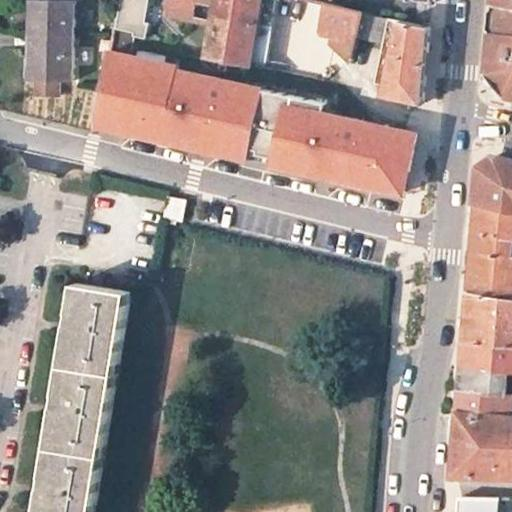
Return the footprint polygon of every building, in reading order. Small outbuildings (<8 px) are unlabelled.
[(29,38),(36,39),(35,79),(38,79),(38,93),(61,94),(61,80),(75,80),(75,39),(76,2),(68,2),(68,0),(35,0),(36,1),(35,22),(30,22),(29,38)] [(119,0),(115,29),(137,32),(137,36),(149,38),(152,22),(148,21),(151,0),(119,0)] [(209,56),(253,64),(264,0),(171,0),(169,13),(215,23),(209,56)] [(511,4),(496,1),(495,18),(494,32),(505,33),(511,34),(511,4)] [(366,11),(331,3),(326,29),(360,37),(366,11)] [(378,82),(390,84),(388,95),(410,99),(425,102),(429,57),(432,25),(366,11),(360,37),(385,43),(378,82)] [(360,37),(326,29),(354,59),(360,37)] [(504,45),(505,33),(494,32),(493,43),(504,45)] [(511,34),(505,33),(504,45),(493,43),(492,52),(490,71),(509,93),(511,93),(511,34)] [(419,134),(327,116),(329,105),(181,69),(182,66),(111,50),(99,123),(119,128),(120,123),(138,127),(136,133),(176,142),(177,135),(224,146),(225,142),(242,146),(242,150),(259,154),(257,160),(280,165),(321,174),(323,169),(333,171),(332,176),(332,177),(406,193),(412,165),(419,134)] [(120,123),(119,128),(118,129),(136,133),(138,127),(120,123)] [(176,142),(257,160),(259,154),(242,150),(242,146),(225,142),(224,146),(177,135),(176,142)] [(486,153),(484,170),(500,157),(486,153)] [(511,159),(500,157),(484,170),(480,204),(511,211),(511,159)] [(170,198),(166,215),(183,219),(187,198),(170,195),(170,198)] [(511,211),(480,204),(479,219),(477,236),(511,242),(511,211)] [(511,242),(477,236),(475,267),(472,294),(511,300),(511,242)] [(51,446),(40,511),(94,511),(105,455),(118,373),(132,291),(78,282),(65,364),(51,446)] [(511,300),(472,294),(470,315),(468,342),(511,346),(511,300)] [(511,371),(511,346),(468,342),(466,355),(465,368),(511,371)] [(465,377),(463,390),(511,394),(511,380),(511,371),(465,368),(465,377)] [(511,393),(511,394),(463,390),(462,411),(458,453),(457,475),(511,474),(511,393)] [(492,511),(494,495),(462,494),(460,511),(492,511)]
